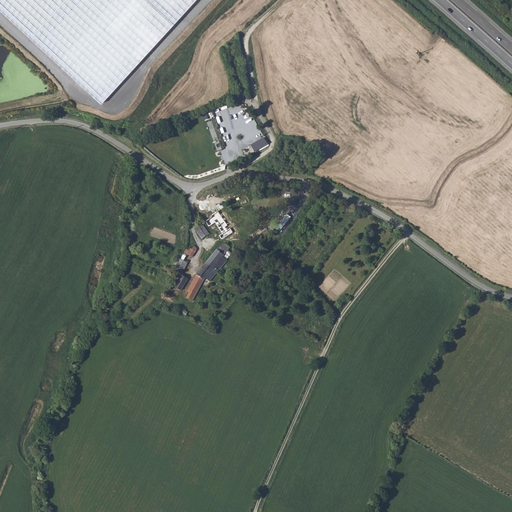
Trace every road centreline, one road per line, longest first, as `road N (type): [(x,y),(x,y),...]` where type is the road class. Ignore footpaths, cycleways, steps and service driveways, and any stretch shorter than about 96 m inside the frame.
road 1 (unclassified): [(511,298),(320,183),(246,172),(191,186),(93,128),(67,120),(0,124)]
road 2 (track): [(408,231),(338,319),(254,511)]
